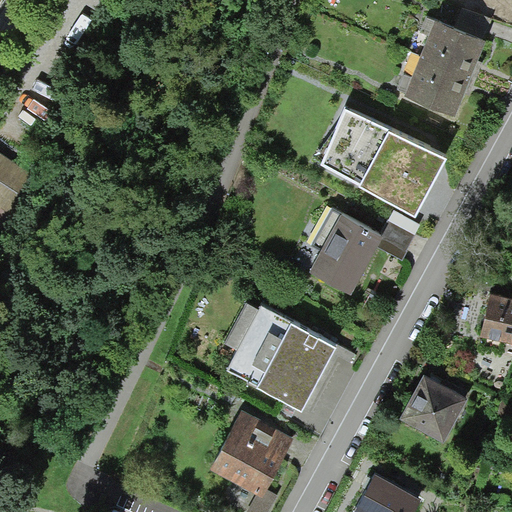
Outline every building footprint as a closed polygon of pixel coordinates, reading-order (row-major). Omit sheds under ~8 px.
[(424,67),(471,84),(485,45),(438,28),(424,67)] [(471,84),(424,67),(411,103),(459,120),(471,84)] [(324,162),(421,209),(447,155),(350,108),(324,162)] [(0,230),(36,177),(0,153),(0,230)] [(313,279),(356,300),(381,251),(406,263),(428,219),(404,207),(386,241),(343,220),(313,279)] [(511,298),(490,294),(480,337),(511,344),(511,298)] [(325,423),(359,355),(250,301),(216,368),(325,423)] [(446,446),(470,404),(428,380),(405,422),(446,446)] [(264,505),(297,443),(245,415),(212,477),(264,505)] [(417,511),(423,499),(378,478),(361,511),(417,511)]
